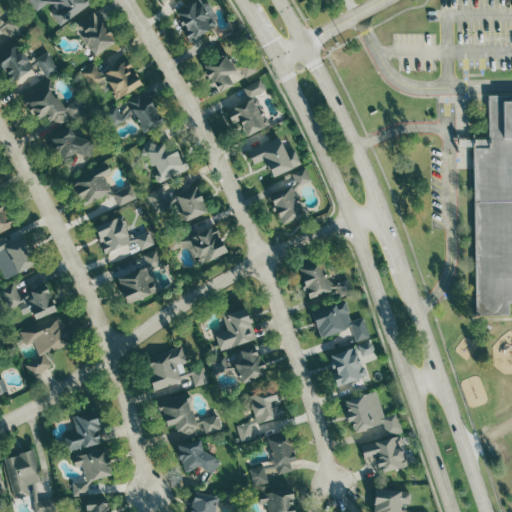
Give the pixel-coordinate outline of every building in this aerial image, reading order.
[(59,25),(89,3),(86,0),(27,0),(35,11),(45,5),(59,25)] [(197,0),(172,15),(188,41),(218,24),(203,0),(197,0)] [(91,56),(113,42),(93,12),(72,26),(91,56)] [(24,29),(13,13),(3,19),(0,14),(0,33),(3,32),(8,39),(24,29)] [(37,67),(42,78),(56,71),(47,53),(27,62),(19,45),(0,53),(0,72),(5,83),(37,67)] [(201,64),(213,92),(231,85),(227,75),(238,70),(241,78),(255,72),(250,59),(232,67),(225,53),(201,64)] [(139,85),(125,60),(99,75),(93,65),(81,72),(89,87),(103,79),(114,99),(139,85)] [(268,125),(254,95),(263,91),(258,80),(243,87),(248,100),(224,110),(231,125),(237,122),(243,136),(268,125)] [(84,112),(77,100),(63,108),(48,83),(22,98),(34,120),(46,114),(54,128),(84,112)] [(142,133),(161,121),(142,91),(123,103),(142,133)] [(511,313),(476,314),(472,147),(488,147),(488,94),(511,93),(511,313)] [(103,113),(110,127),(122,121),(116,107),(103,113)] [(45,141),(62,166),(88,148),(71,123),(45,141)] [(251,165),(263,161),(269,177),(299,166),(293,148),(284,152),(279,141),(246,153),(251,165)] [(159,182),(185,169),(173,145),(164,149),(161,144),(144,153),(159,182)] [(81,205),(107,194),(109,199),(98,204),(102,212),(135,198),(129,185),(110,193),(103,176),(109,174),(105,165),(70,180),(81,205)] [(278,224),(300,216),(290,188),(308,181),(304,171),(271,183),(275,191),(267,194),(278,224)] [(183,221),(205,212),(194,186),(172,196),(183,221)] [(155,213),(167,206),(156,189),(145,197),(155,213)] [(0,232),(14,225),(0,200),(0,232)] [(105,259),(151,242),(147,231),(127,238),(119,218),(93,228),(105,259)] [(224,253),(213,227),(180,241),(175,231),(166,235),(171,249),(188,242),(197,264),(224,253)] [(34,264),(21,238),(4,246),(1,238),(0,238),(0,272),(3,279),(34,264)] [(123,304),(158,291),(150,270),(161,266),(155,249),(140,254),(145,267),(114,278),(123,304)] [(296,268),(305,299),(328,292),(318,261),(296,268)] [(54,311),(43,285),(17,296),(13,285),(0,290),(8,308),(25,302),(32,320),(54,311)] [(349,328),(353,342),(368,338),(361,317),(350,321),(343,301),(309,312),(317,338),(349,328)] [(218,350),(254,339),(243,308),(221,316),(226,331),(213,335),(218,350)] [(49,368),(44,354),(69,344),(59,316),(18,331),(24,348),(32,345),(37,358),(24,362),(29,375),(49,368)] [(363,356),(376,351),(372,340),(359,345),(363,356)] [(152,395),(205,380),(202,367),(187,371),(180,347),(141,359),(152,395)] [(209,358),(213,375),(233,370),(236,383),(263,376),(255,347),(209,358)] [(363,378),(355,348),(329,354),(337,385),(363,378)] [(0,394),(9,391),(3,377),(0,377),(0,394)] [(281,416),(273,390),(246,398),(254,424),(281,416)] [(382,424),(385,435),(399,431),(395,414),(381,417),(375,392),(342,401),(349,432),(382,424)] [(216,416),(193,422),(185,395),(156,403),(163,427),(174,424),(178,440),(198,434),(198,435),(219,429),(216,416)] [(63,435),(67,450),(100,444),(94,411),(71,415),(74,433),(63,435)] [(240,441),(253,438),(250,424),(237,427),(240,441)] [(266,439),(271,465),(248,469),(251,487),(267,484),(266,476),(293,471),(286,436),(266,439)] [(400,436),(358,445),(362,460),(373,458),(376,473),(406,466),(400,436)] [(176,443),(177,471),(215,469),(214,455),(199,456),(198,442),(176,443)] [(80,467),(84,482),(109,476),(103,449),(70,456),(73,468),(80,467)] [(33,451),(3,457),(12,499),(28,496),(26,485),(39,482),(33,451)] [(259,511),(266,511),(292,511),(290,490),(257,493),(259,511)] [(409,492),(372,490),(370,511),(425,511),(399,511),(400,505),(408,505),(409,492)] [(213,511),(216,497),(190,494),(187,511),(213,511)] [(33,511),(44,511),(54,511),(52,499),(33,501),(33,511)] [(84,500),(84,511),(107,511),(107,500),(84,500)]
